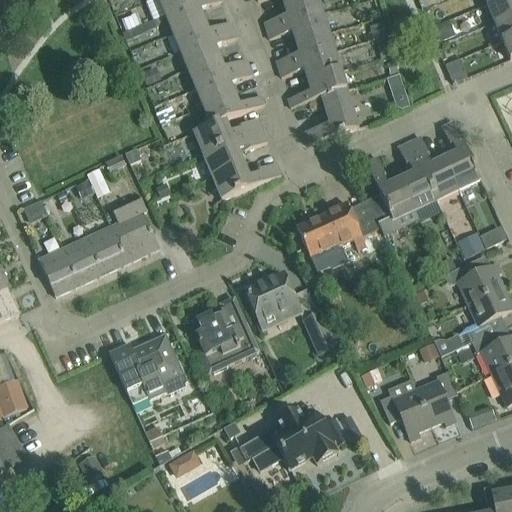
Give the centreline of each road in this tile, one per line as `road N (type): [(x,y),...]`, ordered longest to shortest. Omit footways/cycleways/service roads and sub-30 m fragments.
road 1 (residential): [(50,314),(88,329),(239,261),(272,196),(302,179)]
road 2 (residential): [(237,0),(302,179)]
road 3 (residential): [(302,179),(456,99)]
road 4 (residential): [(364,511),(378,494),(511,438)]
road 5 (residential): [(511,219),(456,99)]
road 6 (residential): [(50,314),(0,195)]
